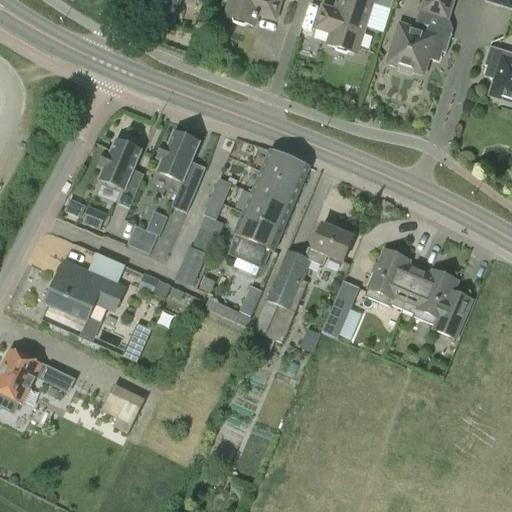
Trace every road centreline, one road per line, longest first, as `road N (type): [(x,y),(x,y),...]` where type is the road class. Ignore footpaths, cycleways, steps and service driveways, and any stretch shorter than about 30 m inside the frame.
road 1 (primary): [(511,242),(362,167),(107,68)]
road 2 (unclassified): [(0,289),(107,68)]
road 3 (primary): [(107,68),(0,9)]
